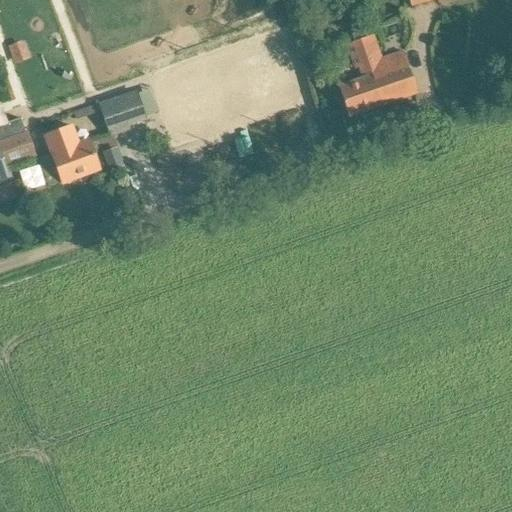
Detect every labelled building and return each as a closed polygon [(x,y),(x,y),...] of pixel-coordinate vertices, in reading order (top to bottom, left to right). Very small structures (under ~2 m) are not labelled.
[(338,87),(342,98),(349,117),(417,94),(403,52),(381,59),(373,35),(347,45),(355,69),(359,68),(362,79),(338,87)] [(135,92),(101,104),(110,131),(144,119),(135,92)] [(0,180),(8,178),(4,166),(34,156),(26,132),(25,132),(20,119),(0,125),(0,180)] [(52,154),(56,164),(63,183),(99,170),(88,141),(78,145),(71,126),(45,136),(52,154)] [(2,188),(7,202),(25,195),(20,181),(2,188)]
